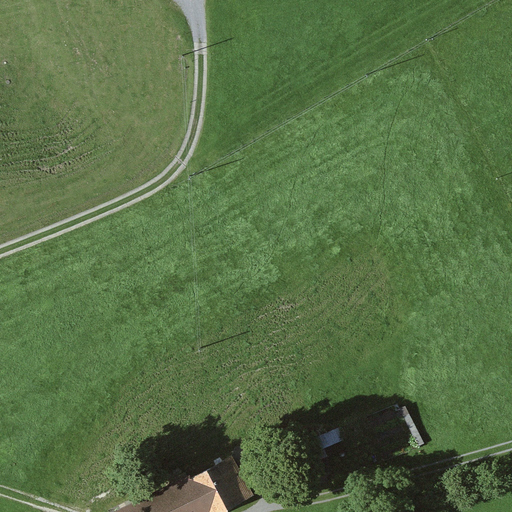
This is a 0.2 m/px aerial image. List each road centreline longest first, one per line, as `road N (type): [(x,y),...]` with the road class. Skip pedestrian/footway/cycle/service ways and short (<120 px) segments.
road 1 (track): [(189,0),(200,59),(192,134),(176,166),(0,245)]
road 2 (track): [(275,506),(511,445)]
